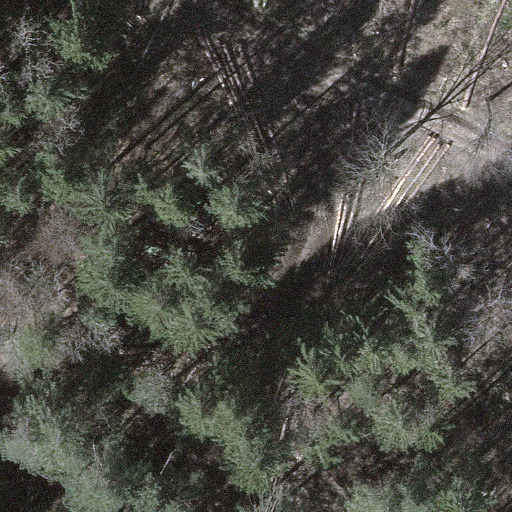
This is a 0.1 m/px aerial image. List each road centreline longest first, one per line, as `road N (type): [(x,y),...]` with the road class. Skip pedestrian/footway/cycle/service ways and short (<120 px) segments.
road 1 (track): [(511,184),(193,307),(0,330)]
road 2 (track): [(169,0),(508,182)]
